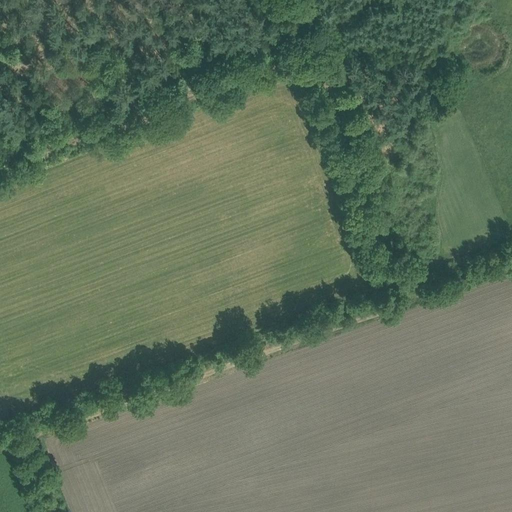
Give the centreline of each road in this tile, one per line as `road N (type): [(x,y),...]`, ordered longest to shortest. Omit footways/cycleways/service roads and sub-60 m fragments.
road 1 (track): [(0,442),(411,297)]
road 2 (track): [(0,164),(315,50)]
